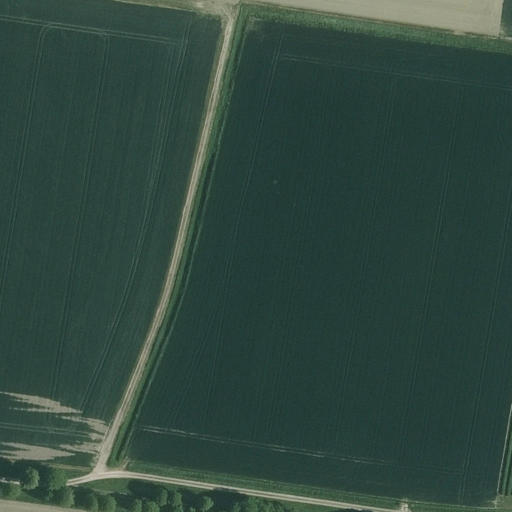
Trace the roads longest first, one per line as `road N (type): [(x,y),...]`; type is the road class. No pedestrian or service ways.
road 1 (track): [(53,484),(130,473),(394,511)]
road 2 (track): [(237,511),(53,484)]
